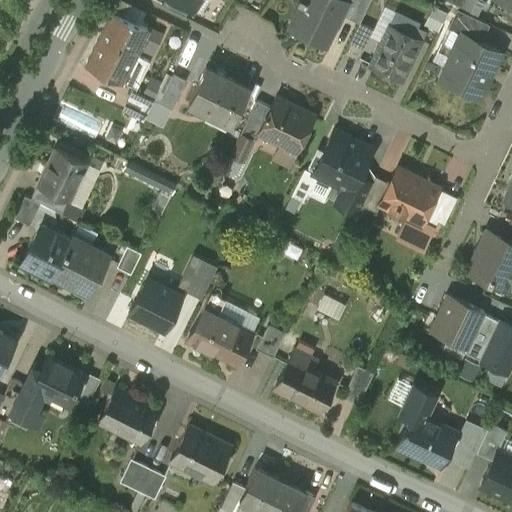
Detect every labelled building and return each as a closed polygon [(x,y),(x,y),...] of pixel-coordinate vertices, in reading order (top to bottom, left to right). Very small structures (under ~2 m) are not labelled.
[(192,6),(183,0),(164,0),(162,4),(186,15),(192,6)] [(346,0),(346,1),(345,0),(297,0),(301,2),(289,26),(326,44),(340,15),(341,16),(342,13),(359,22),(369,0),(346,0)] [(490,23),(457,8),(448,26),(462,33),(463,32),(481,40),(490,23)] [(150,28),(111,9),(85,64),(123,82),(150,28)] [(419,22),(396,10),(389,23),(422,39),(426,30),(417,26),(419,22)] [(389,23),(369,64),(402,80),(422,39),(389,23)] [(358,25),(344,52),(358,59),(371,32),(358,25)] [(481,40),(463,32),(462,33),(441,78),(479,96),(501,50),(481,40)] [(249,86),(206,65),(188,102),(207,111),(208,108),(232,119),(230,122),(232,123),(249,86)] [(174,72),(159,101),(172,107),(187,78),(174,72)] [(314,113),(276,95),(271,106),(259,131),(260,131),(296,149),(314,113)] [(257,99),(241,131),(256,139),(260,131),(259,131),(271,106),(257,99)] [(372,147),(334,128),(313,171),(345,187),(351,190),(366,160),(372,147)] [(88,161),(56,146),(38,183),(69,198),(88,161)] [(366,160),(351,190),(345,187),(337,203),(357,213),(362,203),(375,175),(366,160)] [(439,185),(398,165),(390,182),(379,203),(380,203),(420,222),(439,185)] [(315,174),(304,169),(293,193),(303,198),(315,174)] [(375,175),(362,203),(377,210),(380,203),(379,203),(390,182),(375,175)] [(69,198),(38,183),(31,197),(41,202),(63,212),(69,198)] [(25,194),(15,216),(31,224),(41,202),(31,197),(25,194)] [(71,235),(41,220),(21,259),(39,268),(40,264),(51,270),(49,273),(51,274),(52,272),(71,235)] [(511,241),(488,230),(469,270),(488,279),(487,280),(491,282),(495,274),(511,283),(511,282),(511,241)] [(111,251),(72,232),(71,235),(52,272),(90,291),(111,251)] [(142,251),(128,244),(118,265),(132,272),(142,251)] [(202,256),(186,288),(200,295),(217,263),(202,256)] [(181,300),(141,280),(125,311),(165,331),(181,300)] [(326,290),(319,304),(340,314),(347,300),(326,290)] [(510,305),(477,290),(470,304),(485,311),(484,312),(502,321),(510,305)] [(470,304),(449,294),(432,329),(468,346),(484,312),(485,311),(470,304)] [(220,305),(207,299),(187,339),(216,353),(218,350),(237,360),(237,361),(238,362),(254,329),(218,312),(221,305),(220,305)] [(285,331),(268,323),(257,347),(274,355),(285,331)] [(0,368),(16,337),(0,328),(0,368)] [(318,357),(295,346),(276,386),(321,408),(336,378),(313,367),(318,357)] [(24,382),(12,408),(29,417),(43,390),(68,402),(84,370),(48,353),(43,363),(35,360),(24,382)] [(358,364),(343,396),(358,403),(374,371),(358,364)] [(12,376),(2,396),(3,396),(0,401),(0,414),(8,418),(12,408),(24,382),(12,376)] [(435,392),(414,382),(403,405),(412,409),(412,408),(425,414),(435,392)] [(158,407),(115,386),(98,419),(117,428),(118,428),(140,439),(140,440),(141,440),(158,407)] [(425,414),(412,408),(412,409),(396,443),(414,451),(415,450),(439,462),(438,463),(440,464),(456,429),(425,414)] [(213,437),(188,424),(189,423),(188,422),(170,458),(213,479),(231,444),(214,435),(213,437)] [(491,422),(477,450),(493,458),(498,449),(507,430),(491,422)] [(511,455),(498,449),(493,458),(481,483),(511,497),(511,455)] [(150,466),(131,457),(120,480),(139,488),(150,466)] [(280,477),(255,465),(245,485),(239,497),(240,498),(264,509),(280,477)] [(150,466),(139,488),(155,496),(166,473),(150,466)] [(262,511),(292,511),(304,489),(280,477),(264,509),(262,511)] [(233,479),(221,505),(233,511),(240,498),(239,497),(245,485),(233,479)] [(304,489),(292,511),(307,511),(315,495),(304,489)] [(262,511),(264,509),(240,498),(233,511),(235,511),(262,511)] [(376,511),(375,511),(374,511),(350,501),(344,511),(376,511)]
